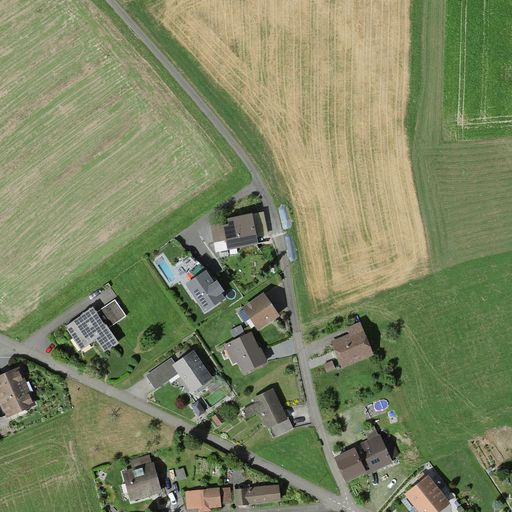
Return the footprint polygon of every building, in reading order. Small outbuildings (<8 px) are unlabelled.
[(258,242),(256,236),(267,233),(263,211),(223,219),(224,223),(210,226),(215,251),(258,242)] [(214,283),(206,272),(186,285),(204,312),(225,298),(222,294),(225,293),(217,281),(214,283)] [(243,308),(259,330),(279,316),(263,294),(243,308)] [(127,317),(124,313),(115,300),(98,313),(94,307),(64,328),(81,351),(95,341),(105,354),(114,348),(115,349),(121,345),(109,329),(127,317)] [(332,342),(343,368),(374,355),(360,322),(347,328),(350,334),(346,336),(332,342)] [(244,375),(267,364),(251,332),(223,346),(233,366),(238,363),(244,375)] [(179,374),(192,393),(212,379),(193,351),(186,355),(174,363),(171,359),(146,376),(156,390),(179,374)] [(332,360),(324,364),(328,373),(336,369),(332,360)] [(19,369),(0,377),(0,402),(7,418),(35,406),(19,369)] [(292,429),(283,411),(273,390),(254,399),(256,404),(244,410),(248,417),(259,411),(273,438),(292,429)] [(199,400),(191,406),(199,416),(206,411),(199,400)] [(219,413),(212,418),(218,426),(225,421),(219,413)] [(378,436),(374,427),(364,431),(368,439),(332,456),(345,485),(393,463),(391,459),(401,455),(392,436),(383,440),(380,435),(378,436)] [(131,501),(163,493),(158,476),(154,463),(123,472),(131,501)] [(445,511),(452,506),(442,495),(434,485),(427,477),(405,496),(417,511),(445,511)] [(234,486),(236,507),(281,503),(280,486),(250,488),(249,485),(234,486)] [(187,509),(196,508),(195,511),(205,511),(213,511),(212,508),(223,507),(223,503),(232,502),(230,487),(186,491),(187,509)]
